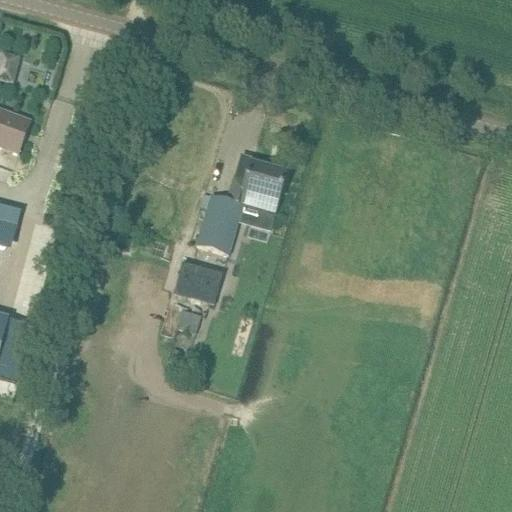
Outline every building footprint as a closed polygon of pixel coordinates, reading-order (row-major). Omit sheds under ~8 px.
[(31,124),(0,112),(0,149),(19,157),(31,124)] [(251,166),(246,184),(234,180),(227,203),(243,208),(242,211),(259,216),(260,215),(274,219),(286,176),(251,166)] [(211,199),(196,249),(229,258),(242,211),(243,208),(227,203),(211,199)] [(182,266),(173,297),(213,308),(222,277),(182,266)] [(202,316),(183,310),(177,328),(197,335),(202,316)] [(0,318),(0,355),(9,321),(0,318)] [(179,368),(181,362),(181,360),(180,358),(178,356),(172,354),(169,365),(179,368)]
